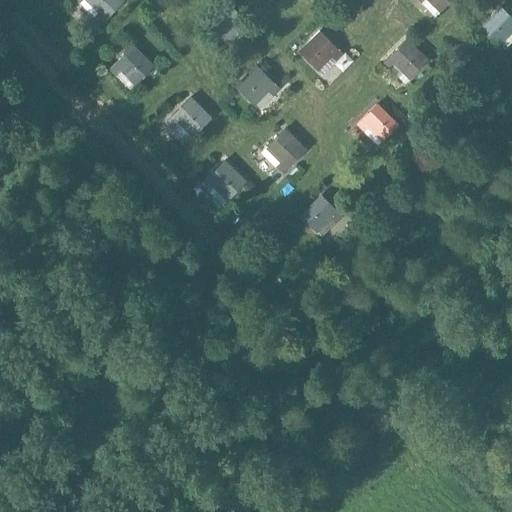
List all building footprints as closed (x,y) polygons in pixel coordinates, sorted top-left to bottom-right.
[(85,0),(99,13),(95,18),(101,24),(123,1),(121,0),(85,0)] [(419,0),(421,2),(422,0),(428,0),(440,11),(451,0),(419,0)] [(207,24),(224,41),(239,27),(244,31),(250,25),(227,3),(207,24)] [(480,28),(498,46),(511,31),(511,18),(500,7),(480,28)] [(299,53),(317,70),(331,56),(336,60),(342,54),(319,32),(299,53)] [(390,69),(395,64),(410,78),(427,60),(406,40),(384,63),(390,69)] [(110,69),(116,75),(121,70),(135,85),(153,67),(132,46),(110,69)] [(236,87),(253,105),(268,90),(272,95),(278,89),(256,67),(236,87)] [(168,121),(174,127),(179,122),(193,137),(211,119),(190,98),(168,121)] [(363,131),(367,126),(382,140),(396,126),(376,105),(357,125),(363,131)] [(281,162),(276,168),(282,174),(305,150),(284,130),(267,148),(281,162)] [(427,162),(456,160),(454,132),(425,135),(427,162)] [(500,154),(505,145),(483,133),(478,143),(500,154)] [(208,190),(213,186),(227,200),(245,182),(224,162),(202,184),(208,190)] [(398,193),(423,192),(422,171),(398,172),(398,193)] [(316,232),(330,217),(335,222),(341,216),(321,197),(301,217),(316,232)] [(424,215),(430,234),(446,229),(441,210),(424,215)] [(355,244),(334,242),(332,261),(353,264),(355,244)]
